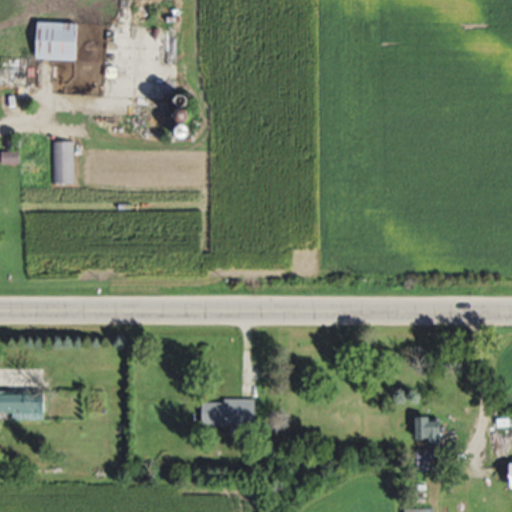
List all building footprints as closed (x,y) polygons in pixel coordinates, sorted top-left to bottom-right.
[(42,60),(81,60),(81,22),(42,22),(42,60)] [(68,142),(56,142),(56,184),(68,184),(68,142)] [(45,150),(5,150),(5,164),(25,164),(25,169),(45,169),(45,150)] [(0,412),(50,413),(50,394),(0,393),(0,412)] [(260,400),(206,400),(206,425),(260,425),(260,400)] [(449,418),(422,418),(422,445),(449,445),(449,418)] [(443,450),(421,450),(421,465),(443,465),(443,450)]
